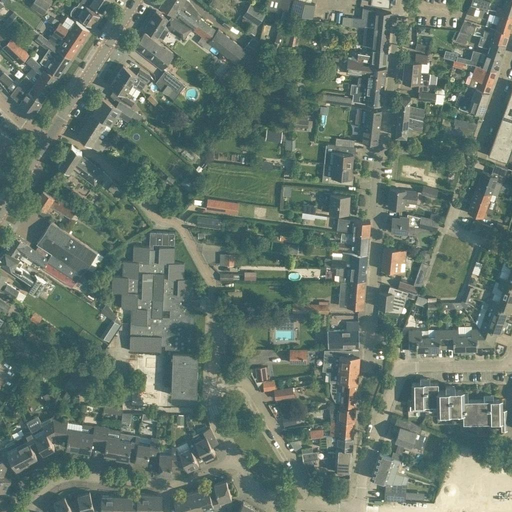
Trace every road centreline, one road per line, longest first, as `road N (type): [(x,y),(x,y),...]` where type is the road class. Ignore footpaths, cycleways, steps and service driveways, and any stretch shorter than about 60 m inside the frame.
road 1 (residential): [(368,368),(373,205),(401,0)]
road 2 (residential): [(219,384),(211,374),(214,288),(181,226),(154,214),(124,176),(57,126)]
road 3 (residential): [(358,508),(367,449),(398,371),(511,358)]
road 4 (residential): [(450,221),(511,53)]
road 5 (residential): [(219,384),(248,385),(326,506)]
road 6 (residential): [(29,511),(62,477),(167,483)]
road 7 (tertiary): [(57,126),(136,0)]
